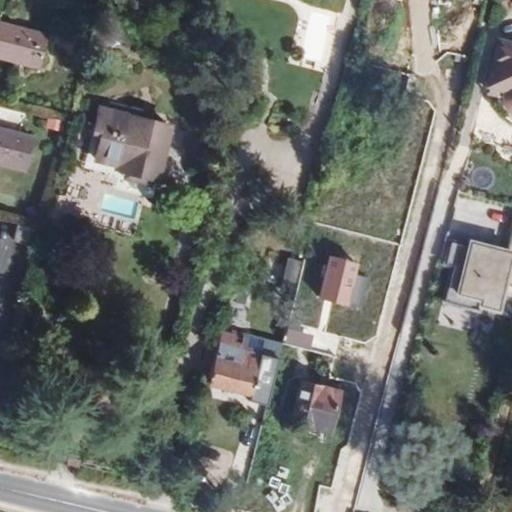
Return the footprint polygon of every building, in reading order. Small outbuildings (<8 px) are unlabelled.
[(0,58),(37,68),(45,35),(0,23),(0,58)] [(511,43),(499,40),(485,89),(502,93),(503,103),(504,107),(506,111),(509,114),(511,115),(511,43)] [(174,128),(101,108),(94,135),(101,136),(95,161),(122,168),(121,172),(159,182),(174,128)] [(0,129),(0,165),(26,172),(34,138),(0,129)] [(18,225),(14,242),(35,247),(39,230),(18,225)] [(511,230),(506,253),(470,243),(469,247),(451,242),(444,266),(452,268),(443,302),(478,311),(479,306),(497,310),(504,283),(511,285),(511,230)] [(357,307),(366,276),(352,272),(355,261),(328,253),(316,295),(357,307)] [(301,262),(288,259),(282,278),(295,282),(301,262)] [(267,407),(282,348),(247,338),(246,340),(223,335),(209,387),(254,398),(253,404),(267,407)] [(301,382),(290,423),(329,433),(340,393),(301,382)]
